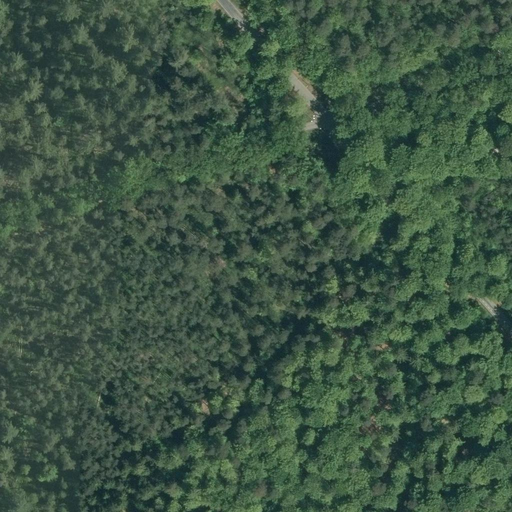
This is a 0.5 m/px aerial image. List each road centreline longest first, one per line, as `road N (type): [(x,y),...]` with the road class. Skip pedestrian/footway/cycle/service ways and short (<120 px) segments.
road 1 (unclassified): [(0,220),(327,120)]
road 2 (tertiary): [(511,329),(327,120)]
road 3 (tertiary): [(327,120),(511,63)]
road 4 (tertiary): [(327,120),(221,0)]
road 5 (track): [(511,160),(399,160),(382,182)]
